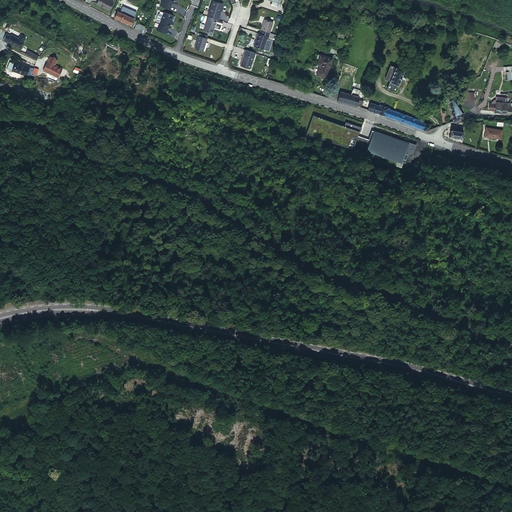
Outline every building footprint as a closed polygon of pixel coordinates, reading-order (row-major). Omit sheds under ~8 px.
[(111,1),(109,0),(95,0),(94,3),(107,9),(111,1)] [(160,0),(159,5),(168,8),(170,2),(173,3),(173,0),(160,0)] [(217,0),(208,0),(203,15),(205,15),(214,18),(215,18),(216,14),(215,14),(220,1),(217,0)] [(131,24),(131,22),(133,17),(116,10),(113,17),(131,24)] [(171,14),(161,11),(161,14),(157,13),(156,13),(154,19),(155,20),(158,21),(158,22),(157,22),(155,29),(164,32),(166,26),(169,27),(170,22),(168,21),(171,14)] [(200,29),(210,32),(214,18),(205,15),(200,29)] [(263,18),(259,33),(267,35),(268,32),(272,21),(263,18)] [(145,28),(134,23),(132,29),(143,33),(145,28)] [(5,30),(3,34),(19,42),(25,33),(20,30),(18,33),(11,29),(10,30),(9,32),(5,30)] [(267,35),(259,33),(257,32),(253,46),(262,49),(267,35)] [(201,50),(205,37),(196,34),(192,47),(201,50)] [(254,52),(244,49),(239,65),(249,68),(254,52)] [(49,51),(42,65),(57,72),(61,63),(53,59),(56,54),(49,51)] [(317,53),(314,52),(308,71),(313,73),(316,64),(314,63),(317,53)] [(328,57),(317,53),(314,63),(316,64),(313,73),(322,76),(328,57)] [(20,60),(14,57),(10,66),(23,72),(27,64),(27,63),(23,61),(23,62),(20,60)] [(391,68),(387,66),(382,81),(386,82),(391,68)] [(401,71),(391,68),(386,82),(384,89),(393,92),(401,71)] [(357,97),(359,92),(350,89),(348,94),(357,97)] [(355,106),(356,101),(357,97),(348,94),(338,91),(335,100),(355,106)] [(451,120),(461,115),(450,95),(446,97),(451,120)] [(487,107),(488,108),(493,108),(493,110),(499,110),(500,98),(500,96),(494,95),(494,98),(492,98),(491,100),(491,101),(489,101),(487,102),(487,107)] [(511,99),(500,98),(499,110),(505,110),(505,107),(511,108),(511,101),(511,99)] [(426,130),(427,129),(428,124),(385,110),(386,108),(377,106),(368,103),(366,110),(370,111),(395,120),(417,127),(426,130)] [(308,116),(302,135),(349,148),(353,136),(353,134),(355,130),(356,130),(357,126),(341,121),(340,125),(308,116)] [(504,129),(485,126),(484,136),(503,139),(504,129)] [(463,130),(451,128),(450,136),(462,137),(463,130)] [(353,134),(353,136),(367,140),(370,129),(368,129),(366,138),(353,134)] [(409,162),(415,142),(401,137),(401,139),(370,129),(367,140),(365,146),(365,147),(364,149),(382,155),(383,155),(397,159),(396,163),(401,165),(403,161),(401,161),(401,160),(409,162)]
